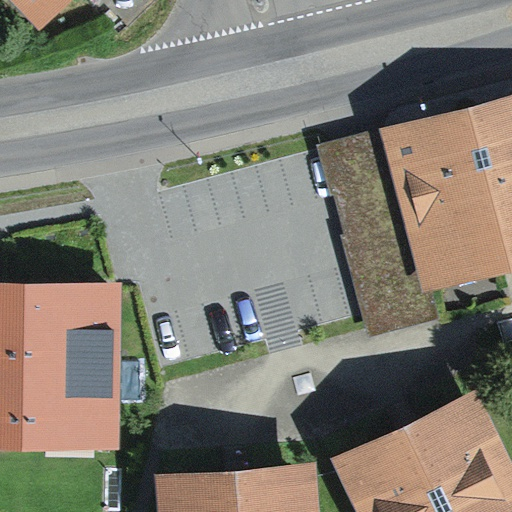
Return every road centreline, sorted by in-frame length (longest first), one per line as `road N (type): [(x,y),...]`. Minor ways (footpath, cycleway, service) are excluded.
road 1 (primary): [(279,74),(0,128)]
road 2 (primary): [(511,9),(279,74)]
